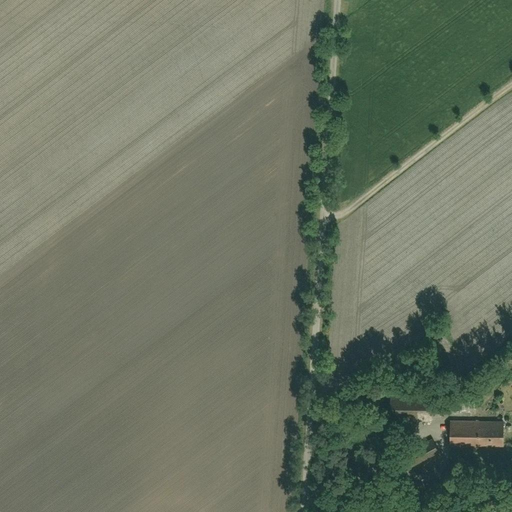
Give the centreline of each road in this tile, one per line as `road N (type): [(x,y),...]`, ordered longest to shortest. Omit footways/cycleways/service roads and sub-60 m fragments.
road 1 (residential): [(337,0),(305,511)]
road 2 (unknown): [(323,218),(389,181),(511,80)]
